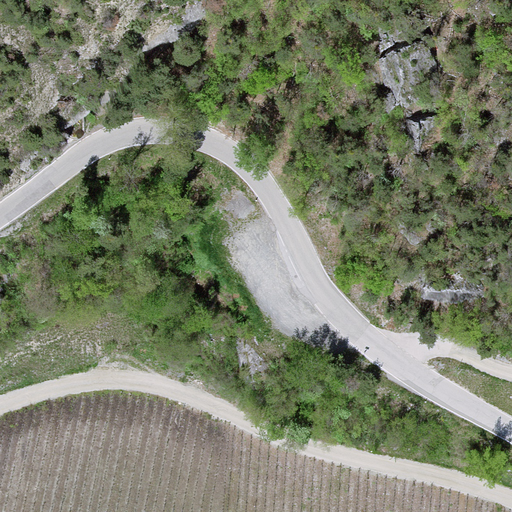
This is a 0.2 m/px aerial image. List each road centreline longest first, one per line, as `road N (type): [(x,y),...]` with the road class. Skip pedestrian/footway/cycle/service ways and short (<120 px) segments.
road 1 (unclassified): [(511,424),(355,336),(287,228),(217,150),(152,130),(101,138),(0,220)]
road 2 (track): [(511,497),(282,431),(161,379),(82,383),(0,412)]
road 3 (track): [(355,336),(511,359)]
